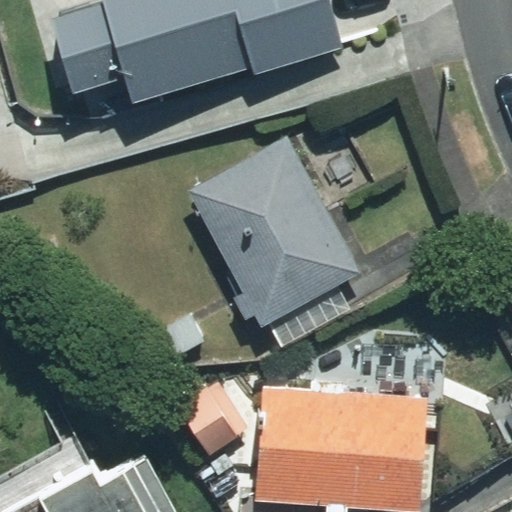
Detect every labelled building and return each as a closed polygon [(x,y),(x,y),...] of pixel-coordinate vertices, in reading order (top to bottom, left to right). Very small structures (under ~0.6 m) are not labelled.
[(361,7),(358,0),(101,0),(127,70),(244,26),(252,47),(361,7)] [(347,277),(276,146),(172,202),(243,333),(347,277)] [(411,511),(418,398),(250,389),(244,508),(311,511),(411,511)] [(196,462),(227,438),(197,399),(166,423),(196,462)] [(0,511),(167,511),(130,442),(0,511)]
